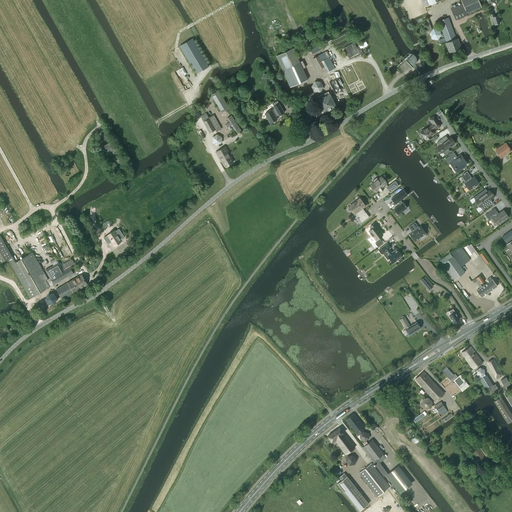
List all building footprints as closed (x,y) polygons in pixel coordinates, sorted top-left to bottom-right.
[(462,4),(451,9),(456,20),(467,15),(467,13),(462,4)] [(499,23),(497,15),(492,17),(491,14),(490,15),(492,21),(493,21),(494,24),(499,23)] [(457,38),(456,39),(448,18),(438,21),(446,43),(445,43),(449,52),(461,48),(457,38)] [(439,30),(433,29),(429,33),(431,39),(437,40),(441,35),(439,30)] [(192,38),(180,46),(196,73),(209,66),(192,38)] [(276,56),(286,78),(290,87),(307,80),(303,70),(293,48),(276,56)] [(335,68),(329,57),(327,58),(324,52),(313,58),(319,70),(327,65),(330,71),(335,68)] [(413,68),(414,66),(414,65),(415,65),(415,64),(416,63),(416,62),(416,61),(416,60),(416,59),(416,58),(416,57),(415,56),(415,55),(414,55),(414,54),(413,54),(412,54),(411,53),(410,53),(411,53),(410,53),(413,54),(406,61),(413,68)] [(335,73),(324,78),(333,96),(335,99),(337,103),(350,96),(346,89),(344,90),(335,73)] [(272,79),(268,81),(272,88),(276,85),(272,79)] [(312,86),(314,91),(320,92),(323,87),(320,82),(315,81),(312,86)] [(221,112),(229,107),(219,90),(211,95),(221,112)] [(328,92),(317,97),(325,113),(336,107),(328,92)] [(279,103),(277,100),(272,103),(274,106),(273,106),(275,110),(272,111),(272,110),(265,114),(266,116),(265,119),(268,119),(270,123),(272,122),(274,122),(275,120),(277,119),(275,116),(278,114),(279,115),(284,112),(279,103)] [(210,133),(215,130),(216,131),(222,129),(214,114),(209,117),(206,113),(201,116),(207,127),(210,133)] [(228,127),(232,125),(237,133),(242,131),(231,115),(227,118),(230,122),(226,124),(228,127)] [(440,124),(434,116),(429,119),(432,123),(421,132),(425,138),(426,138),(427,139),(430,136),(430,135),(434,132),(433,130),(440,124)] [(212,142),(217,145),(222,143),(222,137),(217,134),(212,136),(212,142)] [(448,139),(446,135),(436,142),(445,154),(450,151),(447,147),(453,143),(449,138),(448,139)] [(109,148),(112,153),(116,152),(112,142),(103,145),(105,149),(109,148)] [(505,143),(495,150),(501,158),(511,151),(505,143)] [(225,146),(216,152),(221,161),(222,160),(225,166),(233,162),(230,157),(231,157),(225,146)] [(448,157),(446,158),(447,161),(449,159),(451,161),(449,162),(454,168),(454,169),(456,172),(467,165),(466,163),(467,163),(461,156),(460,155),(459,156),(457,157),(455,154),(453,155),(451,157),(450,155),(448,157)] [(467,171),(463,174),(464,175),(461,177),(464,181),(465,182),(464,183),(469,190),(479,183),(474,176),(471,178),(467,171)] [(395,181),(388,186),(381,177),(371,185),(376,191),(379,189),(380,190),(383,188),(382,188),(385,186),(386,187),(390,193),(399,186),(395,181)] [(403,189),(391,199),(395,204),(398,202),(400,200),(407,195),(403,189)] [(489,190),(487,191),(485,189),(474,197),(476,200),(474,200),(479,208),(480,207),(482,210),(493,202),(491,200),(494,197),(489,190)] [(369,217),(362,208),(365,206),(360,199),(349,207),(354,215),(355,214),(361,223),(369,217)] [(403,202),(402,202),(400,200),(398,202),(400,204),(394,209),(398,215),(407,208),(403,202)] [(494,208),(485,215),(489,221),(492,219),(497,226),(509,217),(503,209),(498,213),(494,208)] [(420,226),(418,227),(415,222),(409,227),(412,232),(410,234),(415,241),(425,233),(420,226)] [(379,237),(382,235),(379,230),(374,223),(370,227),(371,229),(368,231),(375,240),(373,241),(378,247),(383,243),(379,237)] [(511,229),(502,237),(506,243),(511,238),(511,229)] [(121,241),(119,238),(121,236),(122,236),(120,233),(119,233),(117,234),(115,231),(106,236),(108,239),(110,239),(114,245),(121,241)] [(0,235),(0,262),(7,258),(8,258),(12,256),(0,235)] [(467,243),(477,255),(479,254),(469,242),(467,243)] [(392,253),(388,248),(390,247),(387,243),(379,250),(382,254),(384,252),(393,263),(402,256),(397,249),(392,253)] [(460,266),(461,266),(470,260),(460,247),(454,251),(453,250),(450,252),(460,266)] [(11,264),(30,298),(73,273),(71,270),(76,267),(72,259),(60,266),(58,263),(45,270),(49,278),(48,279),(33,252),(31,253),(16,262),(15,262),(11,264)] [(443,263),(446,268),(454,279),(460,275),(465,272),(461,266),(460,266),(450,252),(440,259),(443,263)] [(62,299),(73,293),(74,293),(77,292),(77,290),(87,284),(82,274),(56,289),(58,292),(55,294),(57,297),(60,295),(62,299)] [(480,284),(483,282),(485,281),(481,275),(477,277),(476,276),(475,277),(480,284)] [(478,285),(480,288),(477,290),(481,297),(489,292),(484,285),(482,286),(480,284),(475,277),(472,280),(474,283),(475,282),(478,285)] [(489,282),(485,285),(484,285),(489,292),(497,286),(490,277),(487,279),(489,282)] [(426,284),(418,290),(420,293),(421,292),(425,297),(432,292),(431,290),(428,287),(426,284)] [(48,293),(45,299),(49,304),(54,303),(57,298),(54,293),(48,293)] [(449,311),(451,314),(449,316),(453,323),(459,319),(457,315),(458,315),(456,312),(455,312),(453,309),(449,311)] [(409,325),(406,319),(404,317),(400,319),(405,328),(409,325)] [(405,329),(409,335),(420,328),(417,322),(405,329)] [(471,346),(462,353),(469,364),(473,369),(482,363),(471,346)] [(497,379),(503,375),(494,359),(488,362),(496,377),(497,378),(497,379)] [(442,370),(441,370),(452,382),(453,381),(460,389),(467,383),(460,374),(458,376),(457,376),(455,373),(454,375),(452,373),(446,366),(442,370)] [(480,367),(476,370),(477,375),(478,376),(480,379),(489,394),(490,394),(498,389),(495,383),(492,385),(492,384),(486,375),(485,374),(484,369),(480,367)] [(419,383),(435,401),(444,394),(424,372),(416,379),(419,383)] [(506,377),(500,380),(504,386),(505,387),(510,384),(506,377)] [(421,404),(424,409),(430,408),(432,402),(428,397),(422,398),(421,404)] [(495,400),(494,401),(504,418),(508,423),(510,422),(511,422),(511,420),(511,415),(511,414),(501,397),(498,398),(495,400)] [(437,409),(436,410),(437,412),(438,411),(440,413),(441,415),(442,414),(442,416),(448,412),(446,409),(444,406),(442,403),(436,408),(437,409)] [(364,428),(355,416),(354,413),(345,420),(356,434),(364,428)] [(340,427),(328,436),(333,443),(336,441),(345,454),(355,447),(340,427)] [(363,431),(359,434),(360,439),(365,441),(369,438),(368,433),(363,431)] [(364,446),(372,456),(375,460),(383,453),(372,439),(364,446)] [(500,462),(495,456),(492,458),(482,444),(478,446),(489,460),(490,460),(496,467),(497,465),(497,464),(500,462)] [(482,466),(488,461),(477,447),(471,451),(482,466)] [(348,456),(346,461),(349,465),(354,464),(356,459),(352,455),(348,456)] [(392,464),(384,455),(378,460),(385,469),(392,464)] [(377,496),(390,486),(371,463),(359,473),(377,496)] [(396,467),(385,475),(400,493),(410,485),(396,467)] [(341,480),(337,483),(359,511),(368,503),(347,476),(344,473),(339,477),(341,480)]
